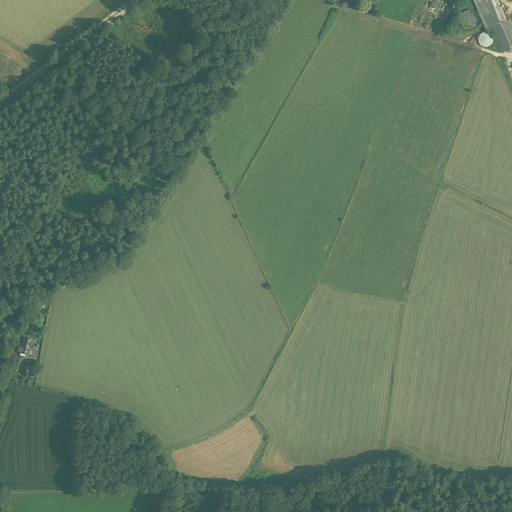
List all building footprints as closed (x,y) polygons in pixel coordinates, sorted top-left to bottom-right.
[(511,23),(510,19),(506,21),(497,0),(474,0),(487,30),(492,35),(494,34),(502,53),(511,48),(511,23)] [(462,14),(464,16),(460,19),(467,27),(470,25),(471,27),(480,19),(470,7),(462,14)] [(481,46),(483,47),(485,47),(488,47),(490,46),(491,44),(493,42),(493,40),(493,38),(492,35),(490,34),(488,33),(486,32),(484,32),(481,33),(480,35),(479,37),(478,39),(478,42),(479,44),(481,46)] [(42,303),(36,308),(38,312),(45,307),(42,303)] [(24,338),(22,346),(18,345),(17,351),(20,352),(28,355),(30,348),(32,348),(34,340),(24,338)]
